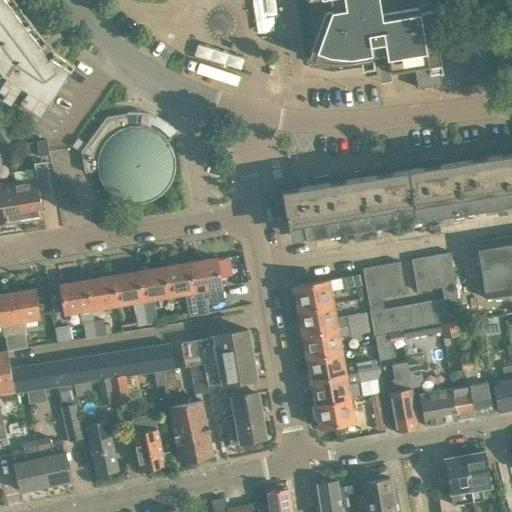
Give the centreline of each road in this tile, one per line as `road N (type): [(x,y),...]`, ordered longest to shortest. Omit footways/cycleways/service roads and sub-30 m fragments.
road 1 (residential): [(511,106),(334,122),(252,116)]
road 2 (residential): [(254,213),(0,250)]
road 3 (residential): [(297,461),(254,213)]
road 4 (residential): [(63,511),(297,461)]
road 5 (residential): [(252,116),(173,88),(121,54),(64,0)]
road 6 (residential): [(511,421),(297,461)]
